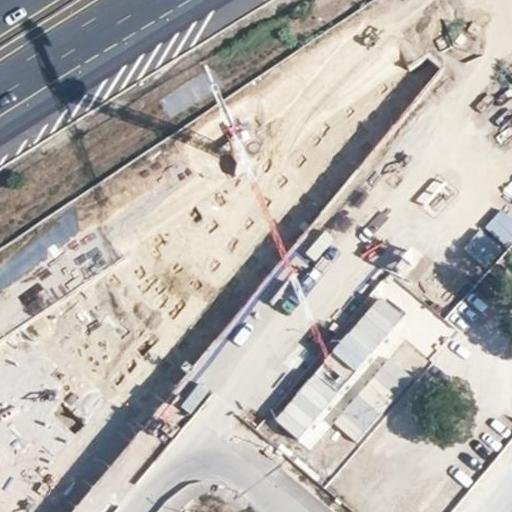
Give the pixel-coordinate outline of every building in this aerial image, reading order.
[(375,124),(348,96),(74,291),(116,326),(177,374),(375,124)] [(116,326),(69,385),(134,442),(185,380),(177,374),(116,326)] [(0,332),(0,424),(53,371),(1,331),(0,332)] [(72,511),(134,442),(69,385),(53,371),(0,424),(0,484),(16,511),(72,511)] [(204,511),(194,503),(186,511),(204,511)]
